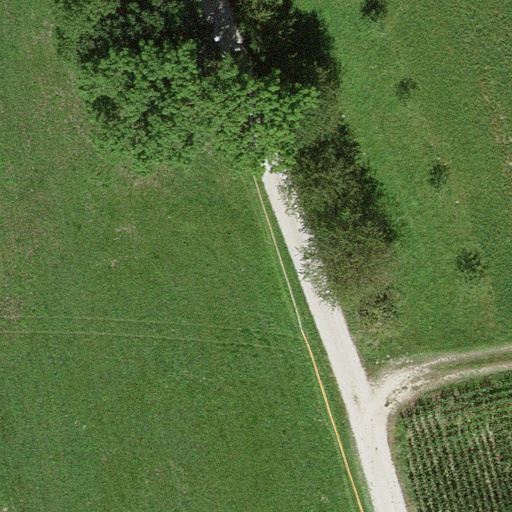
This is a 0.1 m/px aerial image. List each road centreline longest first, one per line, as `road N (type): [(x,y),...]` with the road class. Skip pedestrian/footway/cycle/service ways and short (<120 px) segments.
road 1 (track): [(203,0),(360,419)]
road 2 (track): [(360,419),(511,391)]
